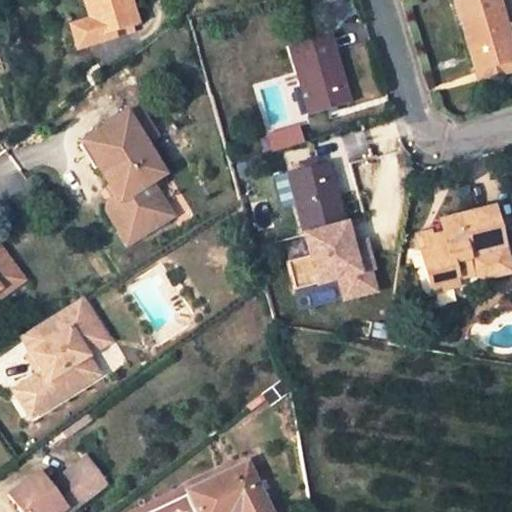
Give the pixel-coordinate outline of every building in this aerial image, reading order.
[(129,0),(83,0),(89,19),(69,25),(76,49),(96,43),(95,38),(137,25),(129,0)] [(511,0),(453,0),(473,70),(511,59),(511,0)] [(330,38),(288,50),(306,116),(348,104),(330,38)] [(221,97),(211,100),(220,132),(230,129),(221,97)] [(82,143),(97,166),(119,200),(107,206),(107,219),(117,237),(135,226),(142,236),(171,218),(148,181),(160,173),(124,116),(82,143)] [(345,224),(329,162),(286,173),(295,204),(303,235),(345,224)] [(295,204),(286,173),(272,177),(281,208),(295,204)] [(476,279),(507,271),(491,205),(438,219),(441,232),(429,235),(432,247),(422,249),(417,251),(427,292),(454,285),(453,279),(470,275),(465,256),(470,255),(476,279)] [(107,219),(107,206),(73,224),(93,250),(117,237),(107,219)] [(351,246),(345,224),(303,235),(309,256),(286,261),(294,290),(337,278),(343,300),(375,292),(369,270),(373,269),(369,252),(349,257),(346,247),(351,246)] [(429,235),(419,238),(422,249),(432,247),(429,235)] [(0,292),(18,279),(0,255),(0,292)] [(277,286),(267,289),(276,321),(286,318),(277,286)] [(105,329),(83,293),(19,333),(31,352),(37,348),(44,360),(39,363),(40,365),(11,384),(31,415),(92,375),(76,349),(105,329)] [(76,349),(92,375),(100,369),(90,353),(112,339),(105,329),(76,349)] [(268,410),(273,429),(279,427),(275,408),(268,410)] [(205,434),(208,439),(216,433),(213,429),(205,434)] [(88,458),(58,479),(61,483),(77,505),(107,483),(88,458)] [(267,511),(245,464),(185,492),(194,511),(267,511)] [(7,497),(18,511),(21,511),(61,483),(58,479),(46,488),(36,475),(7,497)] [(66,511),(77,505),(61,483),(21,511),(58,511),(62,510),(63,511),(66,511)] [(309,511),(307,497),(289,505),(291,511),(309,511)]
